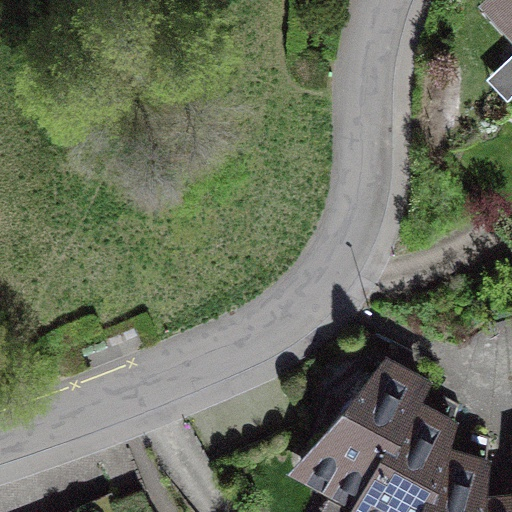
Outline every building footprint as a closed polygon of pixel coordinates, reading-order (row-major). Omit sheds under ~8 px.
[(299,459),(363,492),(412,406),(421,384),(379,365),(299,459)] [(351,511),(352,511),(424,511),(443,454),(449,426),(412,406),(363,492),(351,511)] [(481,511),(482,506),(486,469),(443,454),(424,511),(481,511)] [(118,511),(114,500),(85,511),(118,511)] [(511,511),(511,501),(482,506),(481,511),(511,511)]
